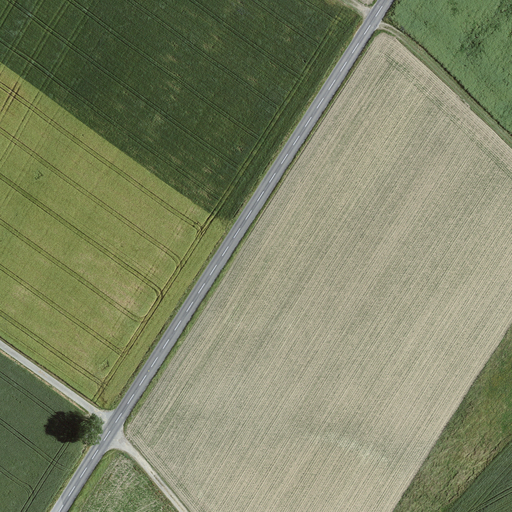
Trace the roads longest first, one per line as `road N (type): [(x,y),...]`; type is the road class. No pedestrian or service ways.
road 1 (tertiary): [(59,511),(386,0)]
road 2 (track): [(0,343),(114,425),(185,511)]
